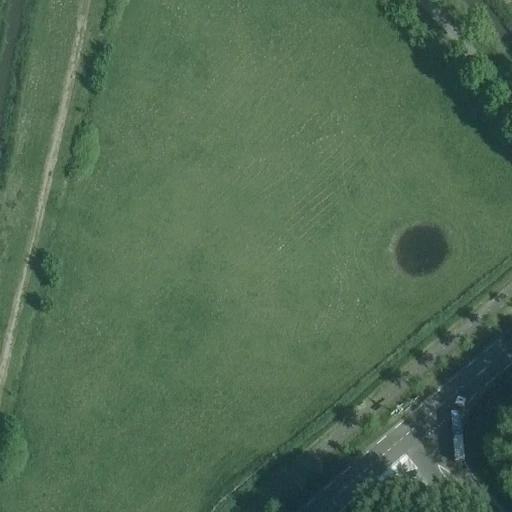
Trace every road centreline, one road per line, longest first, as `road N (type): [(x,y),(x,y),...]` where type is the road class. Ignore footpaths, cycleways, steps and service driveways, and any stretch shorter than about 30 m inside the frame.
road 1 (track): [(0,379),(84,0)]
road 2 (unclassified): [(423,0),(511,102)]
road 3 (tertiary): [(419,422),(511,345)]
